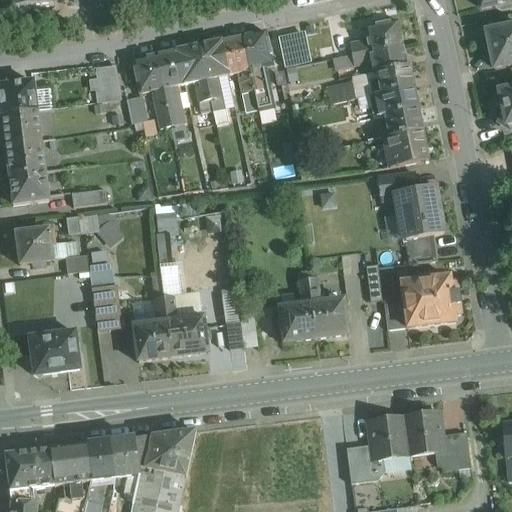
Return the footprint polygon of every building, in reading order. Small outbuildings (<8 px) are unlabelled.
[(0,0),(0,13),(0,16),(53,9),(51,0),(0,0)] [(511,0),(478,0),(481,11),(497,7),(497,9),(511,5),(511,0)] [(398,23),(365,30),(367,43),(364,44),(362,43),(350,46),(352,57),(369,54),(403,47),(398,23)] [(511,29),(486,34),(487,36),(483,37),(486,51),(490,50),(494,70),(511,65),(511,29)] [(284,67),(311,64),(308,33),(281,36),(284,67)] [(266,34),(242,39),(254,93),(265,91),(262,76),(258,77),(257,71),(273,68),(266,34)] [(348,37),(336,39),(340,59),(352,57),(350,46),(348,37)] [(254,93),(242,39),(221,44),(228,78),(242,75),(243,80),(239,81),(242,96),(254,93)] [(221,43),(199,47),(211,102),(213,114),(225,112),(218,80),(228,78),(221,44),(221,43)] [(199,47),(177,52),(177,53),(178,53),(185,86),(199,83),(200,89),(196,90),(199,105),(211,102),(199,47)] [(403,47),(369,54),(371,65),(374,75),(376,75),(407,68),(403,47)] [(177,53),(156,58),(163,91),(171,89),(185,86),(178,53),(177,53)] [(369,54),(352,57),(354,68),(371,65),(369,54)] [(156,58),(133,63),(140,96),(156,93),(163,91),(156,58)] [(119,67),(96,69),(98,104),(121,102),(119,67)] [(407,68),(376,75),(378,86),(372,87),(374,97),(414,89),(409,68),(407,68)] [(33,84),(0,88),(0,105),(2,118),(37,114),(33,84)] [(353,84),(336,87),(340,104),(357,101),(353,84)] [(176,94),(172,95),(171,89),(163,91),(168,112),(179,109),(176,94)] [(374,97),(369,98),(374,120),(385,118),(418,111),(414,89),(374,97)] [(511,90),(498,94),(503,118),(500,123),(509,130),(511,126),(511,90)] [(163,91),(156,93),(157,98),(153,99),(156,114),(168,112),(163,91)] [(265,91),(254,93),(256,102),(267,100),(265,91)] [(254,93),(242,96),(244,96),(245,104),(256,102),(254,93)] [(142,99),(126,103),(132,126),(147,123),(142,99)] [(213,114),(211,102),(199,105),(201,115),(201,116),(213,114)] [(179,109),(168,112),(171,130),(183,127),(179,109)] [(418,111),(385,118),(387,129),(381,130),(383,140),(422,133),(418,111)] [(168,112),(156,114),(160,132),(171,130),(168,112)] [(37,114),(2,118),(6,148),(41,144),(37,114)] [(216,128),(213,114),(201,116),(201,115),(194,116),(198,132),(216,128)] [(422,133),(383,140),(389,171),(429,164),(422,133)] [(41,144),(6,148),(9,178),(45,174),(41,144)] [(45,174),(9,178),(13,208),(49,203),(45,174)] [(413,174),(380,178),(383,205),(395,202),(394,198),(411,195),(411,193),(416,192),(413,174)] [(416,192),(411,193),(411,195),(394,198),(395,202),(397,217),(403,216),(407,242),(432,238),(444,236),(436,188),(416,192)] [(106,192),(72,196),(74,210),(107,206),(106,192)] [(158,238),(179,237),(178,207),(157,208),(158,238)] [(78,220),(66,222),(67,238),(80,237),(78,220)] [(54,231),(17,236),(20,258),(19,258),(20,268),(32,266),(32,271),(46,269),(46,263),(52,263),(51,249),(56,248),(54,231)] [(407,242),(406,243),(409,268),(436,264),(432,238),(407,242)] [(87,258),(66,260),(67,276),(89,274),(87,258)] [(116,284),(115,265),(90,266),(92,285),(116,284)] [(378,267),(366,269),(370,305),(382,303),(378,267)] [(317,273),(307,274),(308,282),(317,281),(317,273)] [(450,279),(401,285),(405,310),(407,330),(456,324),(455,317),(461,317),(456,285),(451,286),(450,279)] [(308,282),(311,306),(321,305),(318,281),(317,281),(308,282)] [(308,282),(299,283),(302,307),(311,306),(308,282)] [(122,331),(116,288),(92,291),(97,335),(122,331)] [(197,296),(174,300),(177,323),(200,320),(197,296)] [(177,323),(174,300),(164,301),(167,324),(177,323)] [(167,324),(164,301),(155,302),(158,326),(167,324)] [(158,326),(155,302),(134,304),(137,328),(158,326)] [(321,305),(311,306),(316,342),(348,338),(344,302),(321,305)] [(400,305),(384,307),(387,333),(407,330),(405,310),(401,311),(400,305)] [(302,307),(279,310),(283,346),(316,342),(311,306),(302,307)] [(240,318),(241,325),(244,351),(257,349),(254,317),(240,318)] [(177,323),(167,324),(171,360),(208,356),(203,320),(200,320),(177,323)] [(137,328),(133,329),(138,365),(171,360),(167,324),(158,326),(137,328)] [(227,327),(230,353),(244,351),(241,325),(227,327)] [(74,334),(58,336),(58,338),(30,341),(34,369),(32,371),(41,379),(43,376),(79,372),(76,355),(79,354),(78,347),(75,347),(74,334)] [(439,415),(404,420),(409,459),(435,456),(445,455),(442,439),(439,415)] [(404,420),(368,425),(371,449),(373,464),(383,463),(409,459),(404,420)] [(314,421),(280,426),(289,492),(274,494),(276,511),(295,511),(344,506),(338,460),(319,463),(314,421)] [(511,426),(503,427),(506,459),(507,459),(511,458),(511,426)] [(196,434),(134,442),(138,471),(186,481),(196,434)] [(466,436),(442,439),(445,455),(435,456),(436,466),(445,475),(471,471),(466,436)] [(134,442),(109,446),(114,481),(127,480),(139,478),(138,471),(134,442)] [(109,446),(86,449),(91,484),(87,501),(84,511),(100,511),(102,504),(101,504),(105,488),(101,487),(100,483),(114,481),(109,446)] [(86,449),(50,453),(55,489),(62,488),(80,486),(91,484),(86,449)] [(371,449),(347,452),(351,487),(378,484),(385,475),(383,463),(373,464),(371,449)] [(50,453),(6,459),(12,504),(37,506),(34,492),(55,489),(50,453)] [(179,511),(186,481),(138,471),(139,478),(135,499),(132,511),(179,511)] [(139,478),(127,480),(123,497),(135,499),(139,478)] [(80,486),(62,488),(64,503),(82,501),(80,486)] [(64,503),(62,503),(58,511),(84,511),(87,501),(82,501),(64,503)]
